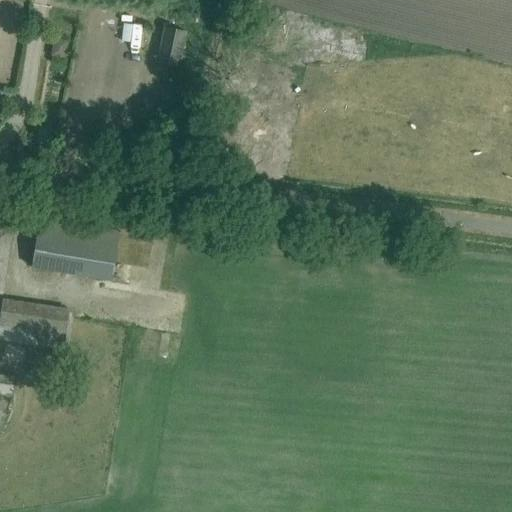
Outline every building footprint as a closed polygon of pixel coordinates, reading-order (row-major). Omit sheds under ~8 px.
[(179,68),(186,33),(164,28),(157,63),(179,68)] [(54,39),(51,56),(64,58),(67,41),(54,39)] [(119,232),(41,219),(33,268),(111,281),(119,232)] [(0,291),(3,292),(13,226),(0,224),(0,291)] [(0,306),(0,339),(63,349),(68,317),(0,306)] [(0,393),(11,395),(14,377),(0,375),(0,393)]
